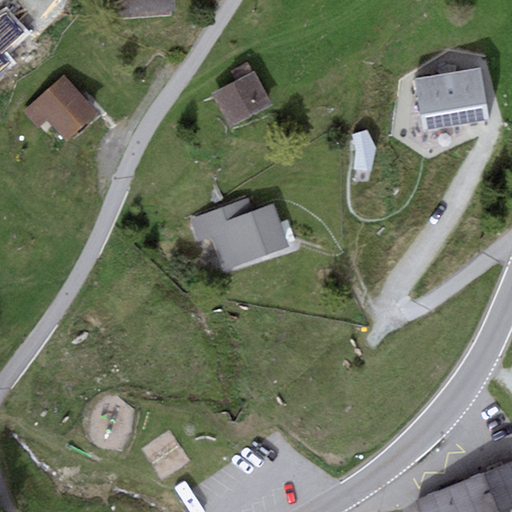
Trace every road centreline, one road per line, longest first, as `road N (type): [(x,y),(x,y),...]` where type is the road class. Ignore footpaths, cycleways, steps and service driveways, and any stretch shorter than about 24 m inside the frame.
road 1 (residential): [(232,0),(143,130),(73,284),(0,386)]
road 2 (unclassified): [(511,293),(473,372),(430,428),(317,511)]
